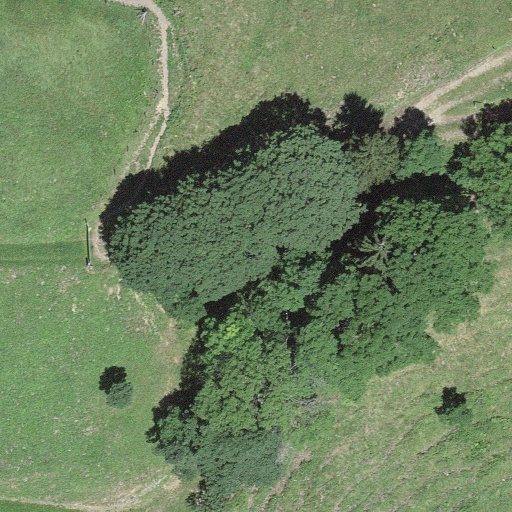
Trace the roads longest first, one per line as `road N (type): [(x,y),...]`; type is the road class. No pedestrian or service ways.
road 1 (track): [(168,511),(304,330),(511,189)]
road 2 (track): [(396,124),(118,245),(0,260)]
road 3 (track): [(511,65),(396,124)]
